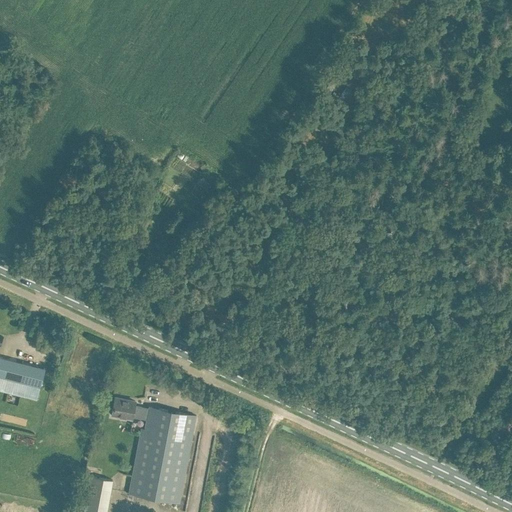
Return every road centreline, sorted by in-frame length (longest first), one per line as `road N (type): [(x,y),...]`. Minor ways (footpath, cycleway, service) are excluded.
road 1 (primary): [(511,504),(0,267)]
road 2 (unclassified): [(491,511),(0,282)]
